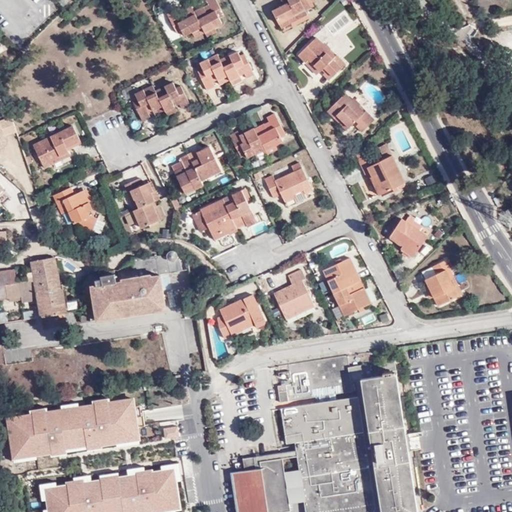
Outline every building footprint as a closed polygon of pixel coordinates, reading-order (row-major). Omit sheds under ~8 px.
[(219,18),(224,15),(216,0),(206,0),(208,5),(204,7),(204,6),(194,12),(202,27),(204,32),(205,33),(215,28),(223,24),(219,18)] [(314,5),(311,0),(280,0),(283,5),(272,11),(279,24),(305,11),(314,5)] [(194,12),(191,6),(177,14),(175,10),(167,14),(177,33),(181,31),(185,36),(192,32),(202,27),(194,12)] [(195,37),(204,32),(202,27),(192,32),(195,37)] [(207,37),(217,31),(215,28),(205,33),(207,37)] [(327,70),(333,77),(346,64),(337,54),(336,56),(317,37),(299,55),(306,62),(308,59),(320,71),(324,67),(327,70)] [(254,74),(244,53),(240,55),(238,51),(220,60),(228,75),(230,81),(240,76),(240,75),(244,73),(247,77),(254,74)] [(220,60),(218,55),(200,63),(203,69),(198,71),(205,88),(206,90),(215,86),(213,81),(218,79),(218,80),(228,75),(220,60)] [(317,75),(320,71),(308,59),(306,62),(305,63),(317,75)] [(329,81),(333,77),(327,70),(323,74),(329,81)] [(232,85),(242,80),(240,76),(230,81),(232,85)] [(190,105),(181,85),(176,88),(173,82),(155,90),(158,97),(163,106),(165,110),(165,112),(175,107),(175,106),(180,104),(182,108),(190,105)] [(163,106),(158,97),(155,90),(152,85),(135,93),(138,100),(133,102),(142,121),(150,117),(148,112),(153,110),(153,111),(163,106)] [(352,99),(345,93),(327,111),(334,118),(337,115),(349,128),(354,123),(356,122),(358,124),(356,126),(362,132),(375,119),(366,110),(364,111),(359,106),(352,99)] [(354,97),(352,99),(359,106),(361,104),(354,97)] [(155,115),(165,110),(163,106),(153,111),(155,115)] [(177,111),(175,107),(165,112),(167,116),(177,111)] [(286,135),(275,113),(267,117),(269,121),(264,123),(254,128),(265,149),(266,150),(284,141),(281,137),(286,135)] [(80,141),(73,126),(33,145),(44,168),(54,163),(52,160),(69,152),(68,150),(67,147),(80,141)] [(254,128),(254,127),(240,134),(238,130),(229,135),(241,157),(246,155),(247,158),(265,149),(254,128)] [(82,144),(80,141),(67,147),(68,150),(82,144)] [(384,159),(393,155),(387,143),(379,147),(384,159)] [(222,170),(210,146),(197,152),(196,150),(188,154),(202,180),(222,170)] [(69,152),(52,160),(54,163),(71,155),(69,152)] [(202,180),(188,154),(180,158),(181,161),(184,166),(174,171),(186,194),(204,185),(202,180)] [(406,182),(393,155),(384,159),(363,169),(368,178),(370,177),(375,175),(384,193),(393,188),(394,192),(399,189),(397,186),(406,182)] [(184,166),(181,161),(172,166),(174,171),(184,166)] [(305,194),(313,190),(300,162),(292,166),(294,171),(275,180),(272,174),(264,178),(274,198),(281,195),(285,203),(294,199),(292,195),(303,190),(305,194)] [(384,193),(375,175),(370,177),(379,195),(384,193)] [(428,185),(435,182),(432,175),(425,179),(428,185)] [(126,184),(136,209),(155,201),(159,199),(151,181),(143,185),(140,178),(126,184)] [(71,187),(54,195),(57,203),(63,200),(69,212),(74,224),(101,234),(105,222),(103,221),(97,219),(98,218),(90,215),(88,212),(93,210),(84,190),(75,194),(71,187)] [(247,226),(257,221),(241,189),(223,198),(237,229),(246,225),(247,226)] [(501,199),(497,191),(488,196),(492,204),(501,199)] [(209,228),(213,237),(228,230),(230,235),(238,231),(238,230),(237,229),(223,198),(200,209),(200,210),(209,228)] [(63,214),(69,212),(63,200),(57,203),(63,214)] [(139,221),(142,228),(160,220),(163,219),(162,218),(165,217),(159,204),(156,206),(155,201),(136,209),(134,210),(139,221)] [(129,225),(139,221),(134,210),(125,215),(129,225)] [(209,228),(200,210),(192,214),(200,232),(209,228)] [(428,236),(402,218),(390,237),(403,245),(416,254),(428,236)] [(416,254),(403,245),(401,248),(414,257),(416,254)] [(183,270),(180,259),(178,259),(176,259),(177,258),(177,256),(177,254),(176,252),(175,251),(173,251),(172,251),(168,251),(163,255),(132,259),(134,270),(118,273),(120,281),(161,275),(160,274),(183,270)] [(55,257),(32,261),(35,280),(39,300),(41,317),(67,313),(67,311),(80,309),(79,299),(65,301),(63,288),(60,288),(55,257)] [(322,270),(333,294),(361,280),(362,280),(351,257),(322,270)] [(438,306),(463,294),(446,259),(433,266),(436,274),(425,280),(429,289),(434,297),(438,306)] [(39,300),(35,280),(17,282),(15,269),(0,270),(0,299),(21,296),(22,302),(39,300)] [(274,293),(285,317),(314,303),(302,279),(306,278),(302,269),(288,276),(292,284),(274,293)] [(116,282),(114,270),(101,272),(101,275),(102,279),(96,280),(97,285),(116,282)] [(166,309),(161,275),(120,281),(116,282),(97,285),(91,286),(95,307),(97,320),(166,309)] [(372,303),(361,280),(333,294),(339,306),(332,309),(337,318),(344,315),(344,316),(372,303)] [(266,322),(266,320),(253,294),(220,309),(222,315),(217,317),(219,328),(224,339),(256,324),(257,327),(265,324),(266,323),(266,322)] [(314,303),(285,317),(287,320),(315,306),(314,303)] [(380,315),(384,323),(390,320),(385,307),(378,310),(380,315)] [(23,312),(25,319),(41,317),(39,309),(37,310),(23,312)] [(317,359),(317,365),(328,367),(329,360),(317,359)] [(355,379),(363,378),(361,365),(348,367),(350,381),(355,381),(355,379)] [(245,470),(234,472),(240,511),(279,511),(290,510),(289,503),(285,471),(283,458),(297,456),(299,469),(304,501),(305,511),(418,511),(396,373),(393,373),(393,371),(383,373),(383,375),(363,378),(355,379),(355,381),(358,396),(281,408),(286,443),(295,442),(296,450),(254,456),(255,462),(243,463),(245,470)] [(278,385),(280,402),(289,401),(286,384),(278,385)] [(93,404),(93,407),(110,404),(110,402),(109,398),(92,401),(93,404)] [(7,419),(13,457),(14,457),(36,453),(37,455),(45,454),(51,453),(50,448),(65,445),(65,441),(86,437),(86,442),(101,440),(102,445),(106,444),(117,443),(116,441),(139,437),(140,437),(137,418),(135,407),(134,399),(118,402),(118,400),(110,402),(110,404),(93,407),(93,404),(76,407),(62,409),(48,411),(48,414),(31,416),(31,414),(22,415),(23,417),(7,419)] [(31,414),(31,416),(48,414),(48,411),(47,408),(30,410),(31,414)] [(177,437),(190,435),(189,427),(175,429),(177,437)] [(421,448),(418,433),(407,435),(410,450),(421,448)] [(86,442),(86,437),(65,441),(65,445),(50,448),(51,453),(52,456),(67,454),(66,452),(87,448),(88,451),(103,448),(102,445),(101,440),(86,442)] [(140,443),(139,437),(116,441),(117,443),(117,446),(140,443)] [(14,457),(15,462),(37,459),(37,455),(36,453),(14,457)] [(174,469),(176,481),(181,480),(178,463),(161,466),(162,470),(174,469)] [(137,473),(145,471),(144,467),(131,469),(132,475),(137,474),(137,473)] [(48,501),(49,511),(146,511),(151,511),(158,510),(159,511),(175,509),(175,508),(180,507),(176,481),(174,469),(162,470),(152,472),(152,470),(148,471),(145,471),(137,473),(137,474),(132,475),(119,477),(101,480),(87,482),(82,483),(82,481),(75,482),(71,483),(68,483),(68,485),(58,487),(46,489),(48,501)] [(299,469),(285,471),(289,503),(304,501),(299,469)] [(46,489),(58,487),(57,482),(40,485),(43,502),(48,501),(46,489)]
